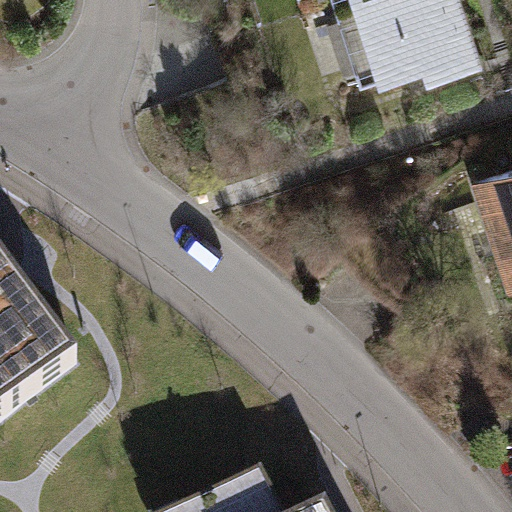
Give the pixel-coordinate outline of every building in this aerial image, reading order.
[(334,0),(355,0),(359,9),(385,0),(332,0),(333,0),(334,0)] [(460,0),(385,0),(359,9),(362,20),(340,28),(357,78),(379,71),(385,88),(423,76),(427,89),(484,70),(460,0)] [(511,182),(477,195),(511,297),(511,182)] [(0,428),(80,366),(0,265),(0,428)] [(275,511),(261,484),(206,511),(275,511)]
